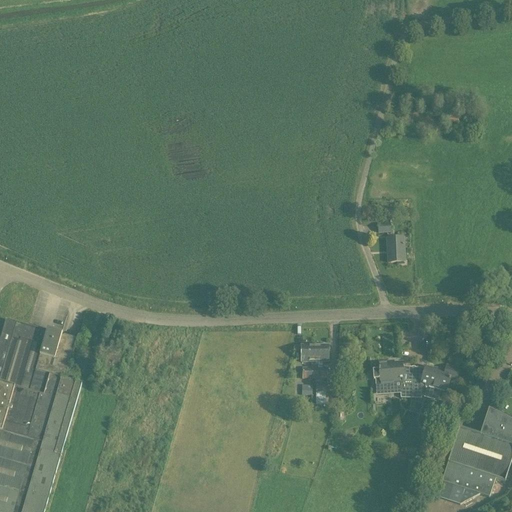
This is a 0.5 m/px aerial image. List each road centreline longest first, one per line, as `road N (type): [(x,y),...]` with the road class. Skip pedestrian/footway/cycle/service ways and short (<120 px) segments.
road 1 (residential): [(387,314),(358,195),(398,46),(418,25),(511,10)]
road 2 (unclassified): [(3,271),(134,314),(197,324),(387,314)]
road 3 (unclassified): [(387,314),(511,315)]
